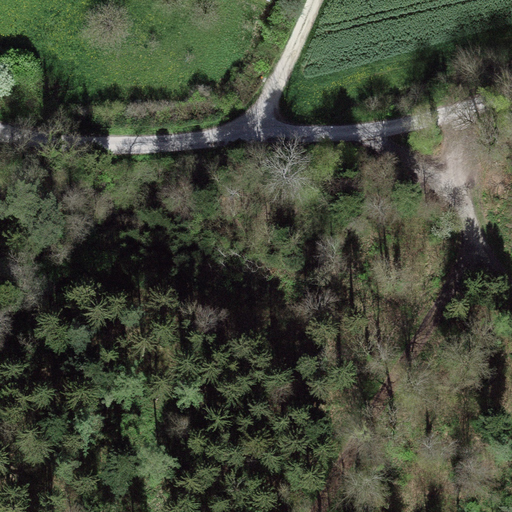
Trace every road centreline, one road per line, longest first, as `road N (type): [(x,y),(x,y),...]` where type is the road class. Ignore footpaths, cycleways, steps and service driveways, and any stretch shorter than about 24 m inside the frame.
road 1 (unclassified): [(0,125),(128,145),(363,132),(511,101)]
road 2 (track): [(474,112),(469,235),(300,511)]
road 3 (track): [(316,0),(238,136)]
